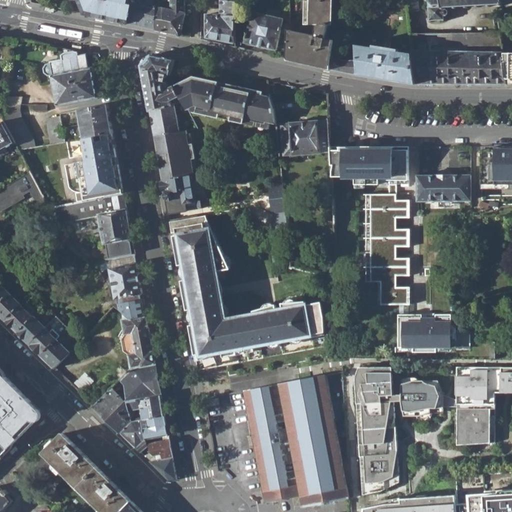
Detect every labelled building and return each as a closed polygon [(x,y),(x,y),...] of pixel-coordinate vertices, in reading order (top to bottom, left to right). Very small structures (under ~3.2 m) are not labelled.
[(84,14),(128,23),(133,2),(133,0),(131,0),(75,0),(80,1),(82,6),(80,7),(84,14)] [(154,29),(154,0),(132,0),(133,0),(133,2),(128,23),(154,29)] [(182,13),(182,0),(154,0),(154,29),(179,35),(183,14),(184,14),(182,13)] [(205,37),(236,44),(237,0),(219,0),(220,13),(205,13),(205,37)] [(288,58),(332,68),(332,58),(336,42),(326,39),(330,25),(333,25),(333,0),(301,0),(301,23),(307,24),(317,24),(315,37),(288,30),(288,58)] [(404,0),(405,2),(406,10),(416,8),(414,0),(404,0)] [(424,0),(426,2),(426,5),(425,5),(425,9),(427,9),(427,18),(426,19),(425,21),(428,21),(428,22),(430,23),(430,21),(440,20),(440,22),(442,22),(442,20),(444,20),(444,18),(442,18),(442,16),(444,16),(446,13),(446,11),(444,9),(442,9),(442,7),(451,7),(452,9),(454,9),(454,6),(463,6),(463,8),(465,8),(465,6),(474,5),(474,8),(476,8),(476,5),(485,5),(485,7),(488,7),(488,4),(498,4),(498,6),(500,6),(500,3),(502,3),(502,1),(501,1),(500,0),(424,0)] [(359,75),(415,84),(411,50),(409,33),(406,10),(405,2),(393,1),(393,8),(353,3),(357,62),(359,75)] [(243,42),(277,50),(285,19),(250,12),(243,42)] [(409,33),(411,50),(430,51),(429,44),(500,46),(498,34),(493,33),(409,33)] [(58,105),(99,97),(94,68),(89,69),(88,62),(83,63),(81,53),(61,48),(63,60),(50,63),(51,64),(47,65),(44,68),(45,73),(49,76),(53,75),(58,105)] [(500,53),(430,51),(411,50),(415,84),(504,84),(500,53)] [(511,53),(500,53),(504,84),(511,84),(511,53)] [(141,65),(150,111),(172,104),(170,100),(181,96),(175,85),(171,76),(174,59),(152,54),(141,65)] [(332,68),(359,75),(357,62),(332,58),(332,68)] [(197,76),(175,85),(181,96),(183,100),(186,108),(192,106),(194,111),(270,128),(272,122),(277,123),(275,107),(271,97),(263,95),(264,92),(228,84),(227,88),(218,86),(220,82),(197,76)] [(4,105),(19,105),(21,105),(21,97),(5,97),(4,105)] [(150,111),(155,136),(179,131),(174,103),(172,104),(150,111)] [(14,144),(18,151),(35,147),(34,141),(20,112),(19,105),(4,105),(0,118),(3,123),(14,144)] [(86,138),(113,134),(108,105),(81,109),(86,138)] [(47,125),(51,145),(65,142),(60,115),(47,118),(47,125)] [(280,123),(283,155),(331,151),(330,133),(330,118),(280,123)] [(0,151),(14,144),(3,123),(0,124),(0,151)] [(155,136),(157,147),(171,145),(179,142),(186,139),(185,130),(179,131),(155,136)] [(157,147),(164,180),(191,174),(193,174),(190,160),(193,159),(190,143),(187,144),(186,139),(179,142),(171,145),(157,147)] [(55,207),(125,194),(114,141),(103,143),(103,144),(92,146),(86,149),(86,155),(87,158),(89,159),(91,160),(95,160),(98,176),(68,181),(63,183),(63,181),(54,183),(49,183),(47,179),(50,178),(44,146),(35,147),(18,151),(30,174),(47,203),(48,208),(55,207)] [(341,150),(332,150),(334,176),(344,176),(344,177),(356,177),(356,184),(380,184),(380,180),(389,180),(389,194),(371,195),(372,282),(382,282),(382,304),(409,304),(409,287),(397,287),(397,275),(409,275),(409,258),(397,258),(397,246),(409,246),(409,229),(397,229),(397,217),(409,217),(409,200),(397,200),(396,180),(409,180),(409,150),(394,150),(394,147),(341,147),(341,150)] [(511,149),(482,150),(482,184),(511,184),(511,189),(511,188),(511,149)] [(30,174),(0,188),(0,200),(3,207),(24,198),(22,194),(29,192),(37,208),(47,203),(30,174)] [(196,200),(191,174),(164,180),(170,213),(188,210),(186,202),(196,200)] [(470,199),(470,175),(418,175),(418,200),(470,199)] [(270,184),(273,214),(286,212),(283,182),(270,184)] [(108,260),(136,255),(125,194),(55,207),(58,222),(98,215),(104,244),(106,244),(108,260)] [(228,377),(332,359),(327,315),(325,316),(323,303),(307,304),(306,301),(283,303),(284,309),(277,310),(276,304),(254,311),(255,314),(227,319),(226,318),(217,270),(230,268),(222,248),(213,249),(211,231),(208,231),(207,227),(210,220),(207,214),(198,215),(171,220),(184,294),(198,369),(226,364),(228,377)] [(222,248),(210,220),(207,227),(208,231),(211,231),(213,249),(222,248)] [(121,310),(146,306),(138,263),(110,268),(115,298),(119,298),(121,310)] [(328,276),(338,279),(338,268),(330,267),(328,276)] [(0,282),(0,302),(10,293),(0,282)] [(10,293),(0,302),(0,313),(6,320),(21,305),(22,304),(10,293)] [(21,305),(6,320),(19,332),(33,316),(21,305)] [(131,320),(148,317),(146,306),(121,310),(131,320)] [(132,367),(156,363),(148,317),(131,320),(121,310),(125,331),(122,334),(126,352),(129,355),(132,367)] [(423,314),(399,314),(399,347),(415,347),(414,352),(437,352),(437,347),(451,347),(451,314),(431,314),(431,318),(423,318),(423,314)] [(33,316),(19,332),(30,343),(45,328),(46,327),(34,315),(33,316)] [(45,328),(30,343),(42,354),(57,339),(60,335),(53,328),(49,332),(45,328)] [(57,339),(42,354),(55,368),(70,352),(57,339)] [(490,357),(502,358),(502,340),(490,340),(490,357)] [(130,401),(162,396),(156,363),(132,367),(125,375),(130,401)] [(511,365),(459,365),(459,399),(459,405),(459,444),(481,443),(482,449),(497,448),(497,392),(511,391),(511,365)] [(396,401),(396,393),(394,366),(361,366),(357,376),(365,494),(383,491),(402,481),(396,401)] [(0,457),(39,418),(40,410),(0,371),(0,457)] [(87,372),(76,381),(84,389),(94,380),(87,372)] [(303,497),(304,505),(317,503),(328,501),(349,497),(334,420),(342,418),(333,372),(318,375),(280,383),(303,493),(303,497)] [(121,379),(94,406),(121,432),(128,426),(142,413),(130,401),(128,402),(117,392),(123,386),(121,379)] [(403,393),(403,400),(405,415),(428,419),(432,417),(445,414),(445,405),(446,393),(440,379),(425,379),(415,379),(403,383),(403,393)] [(280,383),(244,389),(254,439),(266,500),(284,496),(303,493),(280,383)] [(459,399),(446,393),(445,405),(459,405),(459,399)] [(148,418),(166,415),(162,396),(130,401),(142,413),(148,418)] [(147,439),(170,435),(166,415),(148,418),(142,413),(128,426),(145,442),(147,442),(147,439)] [(128,426),(121,432),(142,453),(149,446),(145,442),(128,426)] [(45,452),(104,511),(120,511),(132,501),(63,433),(45,452)] [(153,452),(159,460),(174,457),(171,440),(151,443),(153,452)] [(159,460),(151,462),(171,481),(178,480),(174,457),(159,460)] [(0,487),(0,511),(1,511),(13,501),(7,495),(9,494),(4,489),(3,490),(0,487)] [(482,494),(469,495),(470,502),(456,502),(456,511),(511,511),(511,488),(497,489),(498,492),(482,494)] [(456,511),(455,494),(402,496),(402,501),(366,507),(365,511),(456,511)] [(143,511),(132,501),(120,511),(143,511)]
